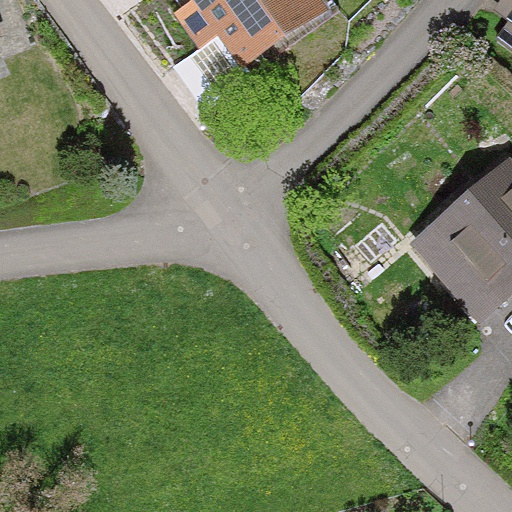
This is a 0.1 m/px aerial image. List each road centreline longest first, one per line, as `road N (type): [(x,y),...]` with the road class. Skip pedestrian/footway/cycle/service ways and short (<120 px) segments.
road 1 (residential): [(226,220),(393,413),(492,511)]
road 2 (residential): [(226,220),(381,102),(463,0)]
road 3 (residential): [(64,0),(226,220)]
road 4 (residential): [(0,261),(226,220)]
